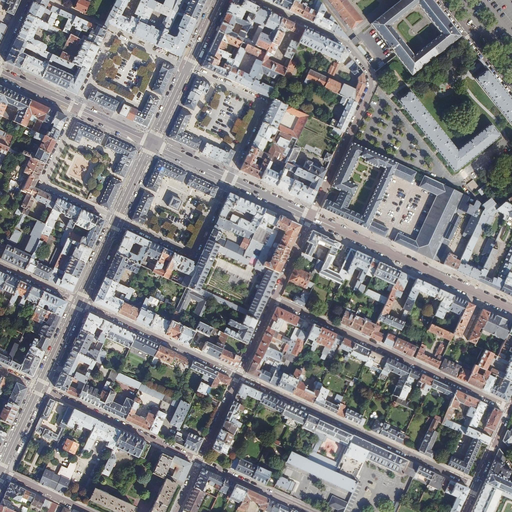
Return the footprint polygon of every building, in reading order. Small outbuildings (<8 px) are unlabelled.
[(11,0),(6,0),(5,3),(10,5),(9,6),(7,10),(6,12),(13,15),(18,3),(11,0)] [(48,0),(33,0),(32,3),(50,11),(52,6),(48,2),(48,0)] [(78,0),(74,8),(85,12),(89,4),(81,0),(78,0)] [(115,0),(105,22),(104,25),(103,27),(106,29),(107,27),(109,24),(116,27),(118,28),(123,17),(120,16),(127,0),(115,0)] [(132,35),(147,1),(144,0),(140,0),(134,14),(137,15),(135,19),(131,17),(129,20),(127,19),(122,30),(132,35)] [(172,10),(176,0),(164,0),(162,6),(149,0),(147,0),(147,1),(132,35),(144,41),(156,46),(172,10)] [(190,0),(190,1),(186,0),(176,0),(172,10),(196,21),(201,8),(205,0),(190,0)] [(255,15),(258,7),(254,5),(247,2),(242,0),(232,0),(231,4),(245,10),(250,13),(255,15)] [(288,11),(293,0),(273,0),(272,4),(279,7),(288,11)] [(293,14),(300,17),(305,7),(306,4),(304,3),(304,4),(302,3),(301,5),(299,4),(300,0),(293,0),(288,11),(293,14)] [(305,19),(312,23),(321,4),(319,1),(318,0),(317,0),(312,11),(305,7),(300,17),(305,19)] [(363,20),(347,0),(328,0),(351,29),(363,20)] [(450,23),(432,0),(401,0),(370,24),(412,75),(461,36),(450,23)] [(60,10),(52,6),(50,11),(32,3),(29,8),(26,15),(52,27),(57,15),(58,15),(60,10)] [(245,10),(231,4),(228,9),(226,13),(240,20),(245,10)] [(336,34),(350,40),(330,16),(328,21),(321,17),(325,9),(321,4),(312,23),(320,27),(336,34)] [(264,10),(258,7),(255,15),(250,25),(248,28),(251,30),(252,29),(253,27),(251,25),(253,21),(261,24),(260,26),(258,27),(251,41),(251,42),(245,40),(243,43),(253,48),(255,46),(261,33),(264,26),(270,13),(264,10)] [(60,10),(58,15),(67,20),(72,22),(75,17),(60,10)] [(156,46),(180,57),(189,35),(196,21),(172,10),(156,46)] [(220,27),(218,31),(242,43),(244,37),(248,28),(250,25),(245,23),(240,20),(226,13),(222,22),(220,27)] [(250,25),(255,15),(250,13),(245,23),(250,25)] [(267,51),(282,19),(274,15),(270,13),(264,26),(273,30),(272,32),(271,32),(268,37),(261,33),(255,46),(267,51)] [(52,27),(26,15),(21,26),(15,38),(34,47),(51,55),(59,58),(61,53),(36,41),(33,42),(32,39),(37,28),(40,27),(41,29),(46,31),(46,30),(51,33),(53,31),(57,33),(59,30),(52,27)] [(87,22),(75,17),(72,22),(67,20),(62,31),(67,34),(71,26),(74,27),(74,29),(76,30),(74,34),(71,33),(70,35),(77,38),(81,30),(83,26),(85,27),(87,22)] [(127,19),(123,17),(118,28),(122,30),(127,19)] [(288,22),(282,19),(267,51),(265,54),(260,66),(278,74),(283,76),(286,69),(266,60),(268,56),(273,56),(285,29),(288,22)] [(94,31),(96,27),(87,22),(85,27),(87,28),(90,29),(94,31)] [(1,23),(0,25),(0,43),(8,26),(1,23)] [(284,56),(290,60),(299,42),(305,30),(295,25),(292,23),(289,30),(295,34),(292,41),(291,41),(284,56)] [(104,34),(106,29),(103,27),(97,24),(96,27),(94,31),(90,29),(88,33),(89,34),(102,39),(104,34)] [(81,30),(77,38),(82,40),(86,32),(85,32),(81,30)] [(315,35),(305,30),(299,42),(318,51),(337,61),(343,48),(330,42),(315,35)] [(242,43),(218,31),(212,45),(207,56),(219,62),(221,57),(225,59),(226,61),(224,64),(230,67),(233,61),(229,59),(230,55),(223,51),(227,43),(239,48),(242,43)] [(100,43),(102,39),(89,34),(86,39),(84,39),(83,41),(98,48),(100,43)] [(93,57),(98,48),(83,41),(82,40),(77,38),(70,35),(69,35),(61,53),(59,58),(87,71),(93,57)] [(350,40),(354,45),(360,41),(356,36),(350,40)] [(34,47),(15,38),(10,50),(5,62),(19,68),(25,55),(21,53),(24,47),(32,51),(34,47)] [(239,48),(238,50),(235,57),(233,61),(230,67),(225,78),(237,83),(249,89),(260,66),(265,54),(253,48),(243,43),(242,43),(239,48)] [(362,56),(366,54),(361,44),(357,46),(362,56)] [(51,55),(34,47),(32,51),(36,53),(35,53),(45,58),(43,63),(25,55),(19,68),(29,73),(41,78),(51,55)] [(349,55),(343,48),(337,61),(343,63),(349,55)] [(51,55),(41,78),(53,84),(58,86),(76,95),(87,71),(59,58),(51,55)] [(202,67),(225,78),(230,67),(224,64),(222,69),(217,67),(219,62),(207,56),(204,61),(202,67)] [(290,60),(286,69),(283,76),(298,83),(300,81),(292,77),(298,63),(290,60)] [(342,97),(357,103),(360,96),(365,86),(363,73),(353,60),(346,66),(358,78),(358,82),(355,90),(343,84),(342,86),(329,79),(327,78),(309,70),(304,81),(302,80),(301,79),(300,81),(298,83),(306,87),(309,81),(342,97)] [(333,64),(335,65),(334,67),(332,66),(331,66),(327,74),(330,76),(333,77),(339,64),(336,63),(334,62),(333,64)] [(158,73),(159,73),(166,76),(170,66),(167,65),(163,63),(158,73)] [(166,76),(159,73),(156,80),(167,85),(172,72),(174,68),(170,66),(166,76)] [(260,66),(249,89),(259,94),(268,98),(272,88),(261,83),(260,85),(258,84),(263,73),(276,79),(278,74),(260,66)] [(472,75),(511,125),(511,101),(483,66),(472,75)] [(194,83),(191,88),(199,92),(204,81),(196,78),(194,83)] [(167,85),(156,80),(155,83),(165,88),(166,86),(167,85)] [(207,83),(204,81),(199,92),(202,93),(206,95),(211,84),(207,83)] [(163,92),(165,88),(155,83),(151,91),(162,96),(163,92)] [(14,93),(0,86),(0,115),(19,124),(30,100),(22,97),(14,93)] [(199,92),(191,88),(191,90),(190,92),(200,96),(202,93),(199,92)] [(90,101),(94,103),(99,93),(92,89),(87,99),(90,101)] [(500,136),(490,124),(456,150),(410,91),(398,100),(454,172),(500,136)] [(197,104),(200,96),(190,92),(188,95),(187,99),(197,104)] [(98,105),(102,94),(99,93),(94,103),(96,104),(98,105)] [(101,106),(104,107),(109,97),(102,94),(98,105),(101,106)] [(149,95),(146,102),(156,107),(158,103),(160,100),(149,95)] [(108,109),(112,99),(109,97),(104,107),(106,108),(108,109)] [(329,126),(343,132),(351,115),(354,108),(357,103),(342,97),(340,103),(346,106),(338,122),(332,119),(329,126)] [(119,102),(112,99),(108,109),(110,111),(115,113),(119,102)] [(197,104),(187,99),(186,101),(184,106),(194,110),(197,104)] [(42,106),(30,100),(19,124),(27,128),(30,120),(35,122),(31,130),(37,132),(39,128),(42,123),(48,109),(46,108),(42,106)] [(276,130),(278,131),(297,140),(308,116),(273,100),(267,113),(262,123),(276,130)] [(156,107),(146,102),(143,110),(153,114),(155,110),(156,107)] [(126,118),(130,107),(123,104),(119,114),(122,116),(126,118)] [(130,119),(133,121),(138,110),(130,107),(126,118),(130,119)] [(43,130),(39,128),(37,132),(45,136),(47,131),(49,127),(53,118),(56,112),(51,110),(48,109),(42,123),(46,124),(43,130)] [(136,123),(141,112),(138,110),(133,121),(135,122),(136,123)] [(153,114),(143,110),(142,112),(141,112),(136,123),(147,127),(152,117),(153,114)] [(178,118),(189,122),(192,115),(181,110),(180,114),(178,118)] [(60,114),(56,112),(53,118),(64,123),(65,119),(66,117),(60,114)] [(64,123),(53,118),(49,127),(51,128),(59,132),(62,127),(64,123)] [(185,129),(189,122),(178,118),(177,120),(175,124),(185,129)] [(79,136),(84,126),(81,124),(77,122),(77,123),(69,139),(79,144),(82,137),(79,136)] [(276,130),(262,123),(259,129),(256,135),(267,140),(273,143),(274,139),(272,138),(271,140),(269,139),(271,134),(274,135),(276,130)] [(185,129),(175,124),(174,126),(174,128),(184,133),(184,132),(185,129)] [(87,127),(84,126),(79,136),(82,137),(86,139),(91,129),(87,127)] [(47,131),(45,136),(55,141),(58,135),(59,132),(51,128),(50,133),(47,131)] [(185,133),(184,132),(184,133),(174,128),(171,134),(169,138),(175,141),(180,143),(185,133)] [(91,129),(86,139),(93,142),(97,132),(94,130),(91,129)] [(45,136),(37,132),(31,130),(29,135),(33,137),(33,138),(44,143),(43,146),(39,145),(38,149),(49,154),(52,147),(55,141),(45,136)] [(294,146),(297,140),(278,131),(274,139),(273,143),(272,144),(267,154),(271,156),(276,158),(285,163),(286,163),(294,146)] [(100,133),(97,132),(93,142),(100,145),(104,135),(103,134),(100,133)] [(0,143),(9,148),(14,137),(7,134),(5,138),(0,136),(0,143)] [(192,136),(188,134),(183,145),(185,145),(187,146),(192,136)] [(267,140),(256,135),(251,147),(259,151),(261,152),(267,140)] [(192,136),(187,146),(191,148),(197,151),(202,141),(192,136)] [(114,152),(119,142),(117,141),(110,138),(109,137),(108,137),(103,147),(114,152)] [(122,143),(119,142),(114,152),(121,155),(125,157),(125,156),(129,147),(122,143)] [(208,156),(213,146),(206,142),(201,153),(205,154),(208,156)] [(379,155),(352,142),(336,177),(331,187),(341,191),(353,197),(358,186),(347,181),(359,156),(366,159),(365,162),(373,165),(375,162),(376,162),(379,155)] [(0,166),(9,148),(0,143),(0,166)] [(47,158),(49,154),(38,149),(30,144),(29,147),(37,151),(35,155),(31,153),(30,154),(23,151),(21,154),(31,158),(44,164),(47,158)] [(223,150),(213,146),(208,156),(212,158),(222,162),(227,152),(223,150)] [(294,146),(286,163),(297,168),(306,173),(310,174),(322,180),(326,170),(320,168),(319,170),(311,166),(312,164),(306,161),(303,168),(293,164),(300,148),(294,146)] [(137,150),(129,147),(125,156),(133,160),(135,154),(137,150)] [(225,147),(223,150),(227,152),(222,162),(225,164),(229,166),(231,160),(235,152),(225,147)] [(259,151),(251,147),(240,171),(251,176),(260,180),(265,168),(268,162),(265,160),(264,160),(260,167),(253,164),(257,156),(259,151)] [(265,160),(267,154),(264,153),(261,152),(259,151),(257,156),(264,160),(265,160)] [(330,163),(333,156),(327,153),(324,160),(330,163)] [(125,157),(121,155),(119,162),(129,167),(131,163),(133,160),(125,156),(125,157)] [(379,166),(383,157),(380,155),(379,155),(376,162),(375,162),(373,165),(378,168),(379,166)] [(276,158),(271,156),(269,160),(282,166),(284,163),(285,164),(285,163),(276,158)] [(411,183),(416,172),(383,157),(379,166),(385,169),(380,180),(389,184),(393,175),(411,183)] [(33,188),(44,164),(31,158),(24,173),(29,175),(22,191),(27,193),(20,207),(23,208),(22,212),(21,214),(27,216),(34,200),(45,205),(46,206),(46,207),(46,209),(51,211),(57,199),(46,194),(33,188)] [(159,160),(154,171),(161,174),(166,164),(162,162),(159,160)] [(129,167),(119,162),(114,173),(124,178),(127,172),(127,171),(129,167)] [(275,187),(286,163),(285,163),(285,164),(284,163),(282,166),(278,175),(273,186),(275,187)] [(297,168),(286,163),(275,187),(281,190),(288,193),(294,181),(284,176),(286,171),(288,171),(294,174),(297,168)] [(175,180),(180,170),(170,166),(166,164),(161,174),(164,175),(175,180)] [(265,168),(260,180),(270,185),(276,173),(265,168)] [(306,173),(297,168),(294,174),(294,181),(288,193),(292,195),(296,197),(301,185),(302,184),(298,182),(299,180),(298,180),(299,176),(304,179),(306,173)] [(184,172),(180,170),(175,180),(182,184),(187,173),(184,172)] [(270,185),(273,186),(278,175),(276,173),(270,185)] [(159,186),(163,178),(153,174),(151,178),(149,181),(159,186)] [(311,204),(322,180),(310,174),(307,180),(311,182),(308,188),(301,185),(296,197),(302,200),(311,204)] [(186,185),(190,187),(194,177),(192,176),(191,175),(186,185)] [(456,210),(463,194),(424,176),(419,187),(437,195),(415,242),(397,234),(393,242),(433,260),(441,243),(454,215),(455,211),(456,210)] [(122,182),(112,177),(107,188),(99,205),(109,210),(117,194),(119,188),(122,182)] [(197,190),(201,180),(198,178),(194,177),(190,187),(197,190)] [(478,187),(472,179),(466,183),(472,192),(478,187)] [(197,190),(202,193),(206,182),(204,181),(201,180),(197,190)] [(389,184),(380,180),(377,186),(386,190),(389,184)] [(159,186),(149,181),(148,185),(146,188),(156,193),(159,186)] [(207,195),(211,185),(209,183),(206,182),(202,193),(207,195)] [(215,186),(211,185),(207,195),(214,198),(219,188),(215,186)] [(359,226),(384,238),(388,229),(371,222),(386,190),(377,186),(366,211),(367,212),(366,214),(364,213),(363,217),(349,211),(348,211),(346,210),(351,199),(340,194),(335,204),(325,200),(321,209),(344,219),(344,218),(351,221),(359,225),(359,226)] [(351,199),(353,197),(341,191),(340,194),(351,199)] [(141,199),(151,204),(154,197),(144,192),(142,196),(141,199)] [(224,206),(219,217),(226,221),(237,197),(229,193),(224,206)] [(468,197),(463,194),(456,210),(455,211),(460,214),(462,210),(471,215),(462,235),(470,239),(478,220),(483,210),(478,208),(481,203),(479,200),(478,201),(475,200),(472,206),(465,202),(468,197)] [(182,201),(172,197),(168,207),(177,211),(182,201)] [(257,226),(265,210),(249,202),(237,197),(226,221),(254,234),(257,226)] [(494,210),(499,206),(491,197),(482,205),(484,207),(489,214),(492,212),(494,210)] [(69,205),(57,199),(51,211),(45,225),(40,235),(48,238),(53,240),(57,242),(58,240),(53,238),(53,237),(49,235),(60,213),(65,215),(64,217),(70,219),(67,227),(71,229),(74,224),(80,210),(69,205)] [(148,211),(151,204),(141,199),(139,203),(138,206),(148,211)] [(511,205),(504,202),(499,206),(494,210),(501,213),(503,217),(502,220),(504,221),(506,218),(508,212),(509,211),(511,209),(511,207),(511,205)] [(148,211),(138,206),(137,208),(136,211),(146,215),(148,211)] [(489,214),(484,207),(483,210),(478,220),(470,239),(460,259),(459,261),(455,271),(477,281),(482,269),(477,266),(477,270),(466,265),(471,252),(484,223),(490,226),(493,217),(494,213),(492,212),(489,214)] [(504,221),(495,242),(488,257),(482,269),(477,281),(499,291),(508,272),(511,263),(511,222),(511,223),(511,221),(511,207),(511,209),(509,211),(508,212),(506,218),(504,221)] [(86,213),(80,210),(74,224),(85,229),(85,230),(85,229),(92,215),(86,213)] [(271,212),(265,210),(257,226),(271,233),(272,231),(265,227),(267,222),(269,224),(274,226),(279,216),(272,213),(271,212)] [(147,216),(146,215),(136,211),(134,215),(131,220),(143,226),(147,216)] [(21,214),(15,227),(19,229),(25,216),(21,214)] [(81,237),(78,244),(91,250),(97,236),(104,221),(92,215),(85,229),(88,230),(84,238),(81,237)] [(460,218),(454,215),(441,243),(447,245),(460,218)] [(254,234),(251,240),(270,248),(279,230),(285,232),(279,245),(276,244),(274,244),(273,246),(274,248),(276,249),(272,259),(283,264),(301,226),(289,221),(279,216),(274,226),(272,231),(271,233),(257,226),(254,234)] [(223,243),(221,247),(243,257),(251,240),(254,234),(226,221),(219,217),(217,220),(215,226),(224,230),(228,233),(229,231),(236,234),(241,236),(240,239),(237,245),(227,241),(226,244),(225,244),(223,243)] [(12,265),(24,270),(40,235),(45,225),(37,221),(30,236),(31,236),(23,253),(14,248),(21,232),(14,229),(6,246),(0,259),(12,265)] [(214,228),(213,230),(222,234),(224,230),(215,226),(214,228)] [(208,241),(219,246),(221,247),(223,243),(224,240),(220,238),(222,234),(213,230),(210,236),(208,241)] [(126,231),(120,244),(116,254),(140,265),(142,260),(150,242),(126,231)] [(327,239),(327,238),(311,231),(307,241),(306,242),(309,243),(315,246),(312,254),(318,257),(319,261),(324,263),(330,249),(333,242),(327,239)] [(70,232),(67,239),(78,244),(81,237),(70,232)] [(40,235),(24,270),(28,272),(32,273),(37,262),(33,260),(41,242),(45,244),(48,238),(40,235)] [(54,268),(61,254),(64,246),(58,243),(48,263),(49,265),(50,268),(42,264),(53,240),(48,238),(45,244),(37,262),(32,273),(40,277),(48,281),(54,268)] [(78,244),(67,239),(64,246),(61,254),(66,256),(71,244),(76,246),(70,258),(84,264),(88,256),(91,250),(78,244)] [(488,257),(495,242),(489,239),(482,255),(488,257)] [(221,247),(219,246),(216,252),(248,266),(254,269),(266,275),(268,269),(264,267),(266,263),(268,257),(267,256),(270,248),(251,240),(243,257),(221,247)] [(197,264),(194,263),(193,266),(196,267),(186,288),(197,293),(200,288),(216,252),(219,246),(208,241),(204,250),(197,264)] [(343,246),(333,241),(333,242),(330,249),(324,263),(319,261),(318,261),(313,271),(341,284),(356,252),(347,248),(344,254),(348,255),(341,270),(332,265),(331,263),(337,249),(341,251),(343,246)] [(158,260),(163,248),(156,245),(150,242),(142,260),(145,262),(148,256),(158,260)] [(310,257),(312,254),(315,246),(309,243),(304,254),(310,257)] [(441,243),(433,260),(439,263),(447,245),(441,243)] [(169,251),(163,248),(158,260),(157,262),(162,265),(165,259),(170,262),(174,253),(169,251)] [(372,259),(356,252),(341,284),(340,286),(345,289),(351,276),(355,267),(361,269),(357,278),(358,279),(353,290),(354,291),(357,292),(360,285),(365,274),(372,259)] [(193,266),(194,263),(193,262),(184,258),(174,253),(170,262),(167,267),(165,271),(163,277),(168,279),(173,268),(188,275),(186,277),(182,286),(186,288),(196,267),(193,266)] [(304,254),(301,253),(299,257),(311,263),(313,258),(310,257),(304,254)] [(59,270),(66,256),(61,254),(54,268),(59,270)] [(140,265),(116,254),(110,266),(105,278),(117,283),(124,268),(136,273),(140,265)] [(443,265),(455,271),(459,261),(454,259),(455,257),(448,254),(443,265)] [(81,271),(84,264),(70,258),(64,273),(77,279),(81,271)] [(283,264),(272,259),(270,262),(268,264),(266,263),(264,267),(268,269),(279,274),(281,268),(283,264)] [(378,262),(372,259),(365,274),(372,277),(372,276),(378,262)] [(157,262),(155,266),(153,271),(152,272),(163,277),(165,271),(161,269),(163,265),(162,265),(157,262)] [(391,268),(378,262),(372,276),(390,284),(387,290),(391,292),(400,272),(391,268)] [(48,281),(71,292),(76,283),(77,279),(64,273),(59,270),(54,268),(48,281)] [(311,276),(294,268),(291,275),(308,282),(311,276)] [(249,310),(247,316),(257,321),(267,301),(270,293),(277,279),(279,274),(268,269),(266,275),(249,310)] [(410,276),(400,272),(391,292),(387,299),(385,305),(382,311),(376,323),(379,324),(380,321),(388,325),(391,326),(400,331),(403,325),(407,315),(403,313),(400,321),(387,315),(396,296),(400,298),(410,276)] [(511,273),(508,272),(499,291),(511,296),(511,286),(510,286),(511,282),(511,273)] [(314,284),(308,282),(291,275),(290,278),(288,281),(305,289),(307,287),(312,289),(314,284)] [(13,279),(7,276),(1,289),(13,295),(19,281),(13,279)] [(117,283),(105,278),(101,287),(94,302),(117,313),(122,302),(111,297),(114,289),(126,295),(128,289),(117,283)] [(439,290),(416,279),(412,288),(418,290),(436,298),(439,290)] [(25,284),(19,281),(13,295),(9,302),(13,304),(17,297),(16,296),(19,295),(21,297),(22,299),(21,300),(18,306),(22,308),(23,306),(31,287),(25,284)] [(357,292),(363,295),(366,289),(367,288),(360,285),(357,292)] [(43,292),(31,287),(23,306),(26,307),(28,303),(28,301),(34,304),(32,310),(34,311),(37,306),(43,292)] [(129,287),(128,289),(126,295),(125,296),(123,299),(128,301),(132,293),(134,293),(135,290),(129,287)] [(197,293),(186,288),(181,300),(177,309),(175,312),(179,314),(183,316),(191,299),(199,303),(194,314),(201,317),(206,308),(210,299),(197,293)] [(200,288),(197,293),(210,299),(246,315),(247,316),(249,310),(200,288)] [(418,290),(412,288),(402,309),(405,310),(409,312),(416,295),(418,290)] [(366,289),(363,295),(374,300),(385,305),(387,299),(366,289)] [(439,290),(436,298),(441,301),(435,315),(435,316),(442,320),(446,312),(448,313),(449,311),(448,310),(454,297),(439,290)] [(54,298),(43,292),(37,306),(42,308),(43,305),(45,304),(48,306),(49,308),(47,311),(60,317),(63,311),(66,303),(54,298)] [(298,305),(304,307),(310,294),(304,292),(298,305)] [(141,308),(135,321),(142,324),(149,328),(155,314),(145,310),(148,303),(158,308),(161,302),(153,299),(149,297),(148,299),(145,298),(141,308)] [(462,316),(468,303),(454,297),(448,310),(449,311),(462,316)] [(122,302),(117,313),(126,317),(135,321),(141,308),(138,306),(136,309),(132,307),(133,306),(132,306),(132,305),(130,305),(129,305),(122,302)] [(475,306),(468,303),(462,316),(453,334),(460,338),(464,329),(475,306)] [(339,324),(349,329),(357,313),(352,311),(354,307),(348,304),(339,324)] [(37,306),(34,311),(29,322),(31,323),(33,320),(42,324),(43,321),(46,322),(45,324),(43,324),(38,335),(39,336),(49,340),(55,328),(60,317),(47,311),(42,308),(37,306)] [(295,326),(299,318),(277,308),(271,321),(265,334),(287,344),(289,340),(277,334),(283,321),(295,326)] [(468,341),(475,344),(481,331),(489,313),(482,310),(468,341)] [(106,337),(112,323),(99,317),(89,312),(86,318),(84,322),(81,330),(94,336),(94,334),(93,333),(96,327),(102,330),(98,339),(93,337),(92,338),(98,341),(103,343),(106,337)] [(170,323),(165,335),(170,337),(176,340),(182,328),(172,323),(173,322),(175,322),(179,314),(175,312),(170,323)] [(349,329),(359,333),(365,320),(364,319),(363,320),(358,318),(359,315),(357,313),(349,329)] [(509,322),(489,313),(481,331),(485,332),(486,331),(490,333),(490,335),(496,337),(496,336),(502,338),(509,322)] [(155,314),(149,328),(156,331),(165,335),(170,323),(158,317),(158,316),(155,314)] [(435,316),(435,315),(432,314),(431,314),(421,337),(424,339),(424,338),(428,331),(431,325),(435,316)] [(466,341),(476,316),(473,314),(462,339),(466,341)] [(257,321),(247,316),(246,315),(242,325),(253,330),(255,325),(257,321)] [(250,336),(253,330),(242,325),(230,319),(228,324),(239,330),(237,334),(225,329),(223,334),(228,336),(246,345),(250,336)] [(359,333),(369,338),(375,326),(366,322),(367,320),(365,320),(359,333)] [(212,328),(199,322),(195,330),(209,336),(209,335),(212,328)] [(507,334),(511,324),(511,323),(509,322),(502,338),(501,339),(504,341),(507,336),(507,334)] [(124,328),(112,323),(106,337),(130,348),(131,345),(136,334),(124,328)] [(305,343),(314,325),(312,324),(311,326),(307,327),(305,332),(295,328),(290,338),(294,340),(293,342),(295,343),(290,353),(298,357),(299,357),(305,343)] [(511,348),(503,344),(501,348),(511,352),(511,324),(507,334),(511,336),(511,348)] [(321,328),(314,325),(305,343),(313,347),(321,328)] [(375,326),(369,338),(380,342),(383,335),(378,333),(380,327),(375,325),(375,326)] [(453,335),(431,325),(428,331),(450,341),(453,335)] [(176,340),(181,342),(188,346),(194,333),(187,330),(182,328),(176,340)] [(223,334),(212,328),(209,335),(216,338),(218,336),(220,337),(215,347),(206,343),(205,345),(202,352),(208,355),(217,359),(222,349),(228,336),(223,334)] [(336,335),(321,328),(313,347),(312,349),(315,351),(318,344),(325,347),(322,354),(323,355),(321,359),(324,361),(328,352),(336,335)] [(94,336),(81,330),(76,340),(72,349),(94,360),(95,360),(101,348),(103,343),(98,341),(93,352),(87,349),(92,338),(93,337),(94,336)] [(146,339),(136,334),(131,345),(154,356),(160,345),(146,339)] [(284,351),(287,344),(265,334),(258,349),(252,362),(260,366),(263,360),(266,361),(268,356),(279,362),(282,354),(267,347),(269,342),(271,343),(271,341),(275,343),(276,342),(282,345),(280,349),(284,351)] [(383,344),(392,348),(396,339),(397,338),(387,334),(383,344)] [(343,339),(336,335),(328,352),(333,355),(335,351),(336,351),(338,345),(340,346),(343,339)] [(47,345),(49,340),(39,336),(39,337),(41,338),(39,342),(37,342),(38,340),(34,339),(33,341),(36,343),(34,348),(44,352),(47,345)] [(511,338),(507,336),(504,341),(503,343),(509,345),(511,338)] [(354,344),(343,339),(340,346),(339,347),(349,352),(348,354),(346,353),(346,354),(344,354),(340,363),(344,365),(349,355),(354,344)] [(396,339),(392,348),(402,353),(403,350),(406,344),(396,339)] [(42,356),(44,352),(34,348),(36,343),(33,341),(31,345),(30,344),(28,346),(30,347),(28,352),(27,354),(40,360),(42,356)] [(405,354),(411,357),(415,348),(414,347),(415,346),(407,343),(407,344),(406,344),(403,350),(406,351),(405,354)] [(0,362),(9,366),(18,348),(18,346),(15,344),(8,359),(0,355),(0,362)] [(371,351),(354,344),(349,355),(356,358),(358,353),(362,355),(360,360),(364,362),(362,365),(364,366),(371,351)] [(419,350),(415,359),(437,369),(446,350),(440,346),(435,355),(438,357),(436,361),(423,355),(425,350),(424,350),(426,346),(421,344),(419,350)] [(191,366),(193,360),(178,354),(167,348),(160,345),(154,356),(151,364),(155,365),(159,358),(170,363),(173,358),(191,366)] [(18,348),(9,366),(20,371),(32,377),(37,368),(40,360),(27,354),(22,366),(14,363),(21,349),(18,348)] [(101,363),(102,363),(106,352),(106,351),(101,348),(95,360),(101,363)] [(415,348),(411,357),(415,359),(419,350),(415,348)] [(95,360),(94,360),(72,349),(66,361),(61,372),(85,383),(86,381),(87,379),(90,372),(90,371),(95,360)] [(222,349),(217,359),(226,363),(236,368),(240,358),(222,349)] [(493,354),(484,350),(476,366),(483,369),(485,370),(493,354)] [(387,359),(371,351),(364,366),(370,368),(372,363),(379,366),(378,369),(382,371),(387,359)] [(285,356),(282,354),(279,362),(284,364),(286,359),(295,363),(298,357),(290,353),(287,352),(285,356)] [(277,367),(279,362),(268,356),(266,361),(265,362),(272,366),(268,373),(261,370),(261,371),(258,378),(262,380),(269,383),(277,367)] [(511,382),(511,363),(508,361),(503,359),(497,356),(495,359),(504,363),(508,363),(505,371),(507,372),(505,376),(498,373),(498,372),(492,369),(490,369),(489,372),(496,375),(498,376),(502,378),(504,379),(505,379),(511,382)] [(422,375),(387,359),(382,371),(378,379),(384,381),(389,371),(395,374),(395,376),(396,376),(397,375),(400,376),(399,379),(400,379),(392,395),(398,398),(395,403),(407,408),(409,403),(404,400),(407,393),(408,393),(414,379),(419,381),(422,375)] [(101,363),(95,360),(90,371),(96,374),(101,363)] [(213,382),(218,372),(207,367),(193,360),(191,366),(190,368),(203,374),(201,378),(205,380),(206,379),(213,382)] [(444,360),(440,370),(455,377),(459,367),(444,360)] [(306,361),(302,372),(300,374),(303,376),(306,370),(307,370),(310,363),(306,361)] [(247,373),(258,378),(261,371),(258,369),(260,366),(252,362),(250,366),(247,373)] [(489,372),(485,370),(483,369),(476,366),(474,365),(471,373),(466,383),(481,389),(488,375),(489,372)] [(277,367),(269,383),(272,385),(276,387),(282,374),(277,371),(279,368),(277,367)] [(90,403),(101,408),(110,390),(115,378),(119,371),(112,368),(100,395),(95,393),(97,390),(86,385),(88,382),(86,381),(85,383),(78,398),(90,403)] [(283,390),(291,394),(297,381),(300,374),(302,372),(295,369),(291,378),(282,374),(276,387),(283,390)] [(466,383),(471,373),(467,371),(467,370),(465,369),(464,370),(462,369),(457,379),(466,383)] [(139,389),(142,382),(119,371),(115,378),(139,389)] [(78,398),(85,383),(61,372),(57,381),(54,387),(78,398)] [(97,376),(90,372),(87,379),(94,382),(97,376)] [(231,378),(218,372),(213,382),(211,386),(213,387),(213,386),(216,387),(219,381),(228,384),(228,383),(231,378)] [(433,381),(422,375),(419,381),(417,386),(420,388),(418,393),(426,396),(430,388),(433,381)] [(488,375),(481,389),(488,393),(492,385),(493,382),(495,378),(488,375)] [(498,376),(496,375),(495,378),(493,382),(499,384),(502,378),(498,376)] [(507,401),(511,389),(511,382),(505,379),(504,379),(499,388),(492,385),(488,393),(507,401)] [(8,401),(19,406),(24,394),(27,387),(15,381),(14,383),(16,383),(8,401)] [(206,391),(208,385),(200,381),(197,390),(212,397),(213,394),(206,391)] [(297,381),(291,394),(301,398),(313,404),(321,387),(322,384),(316,382),(314,386),(315,386),(312,393),(305,390),(306,388),(305,387),(306,385),(297,381)] [(447,387),(433,381),(430,388),(444,395),(447,387)] [(163,400),(166,393),(142,382),(139,389),(163,400)] [(260,400),(264,393),(252,388),(242,383),(237,394),(240,396),(240,397),(244,399),(246,394),(260,400)] [(321,387),(313,404),(318,406),(324,409),(326,410),(335,414),(339,406),(337,405),(337,407),(324,401),(329,391),(321,387)] [(456,391),(447,387),(444,395),(452,398),(456,391)] [(110,390),(101,408),(115,415),(125,419),(133,402),(127,398),(123,406),(112,402),(116,393),(110,390)] [(466,417),(471,419),(479,402),(456,391),(452,398),(443,420),(441,424),(462,433),(464,434),(466,430),(448,421),(454,409),(456,410),(459,403),(470,408),(466,417)] [(178,430),(190,404),(176,398),(166,393),(163,400),(178,407),(170,423),(178,426),(176,429),(178,430)] [(282,412),(286,404),(274,398),(264,393),(260,400),(260,402),(282,412)] [(342,399),(343,397),(338,395),(335,401),(340,404),(342,399)] [(66,424),(73,408),(68,406),(60,423),(63,425),(60,433),(41,424),(45,417),(48,418),(56,401),(49,397),(35,428),(43,431),(43,433),(50,437),(51,435),(59,439),(66,424)] [(133,402),(125,419),(131,422),(137,425),(149,430),(158,411),(159,408),(154,406),(151,413),(148,412),(145,420),(133,414),(140,400),(135,397),(133,402)] [(339,406),(335,414),(347,420),(359,425),(362,418),(363,417),(347,410),(347,411),(344,410),(346,406),(344,405),(346,401),(342,399),(340,404),(339,406)] [(0,415),(0,419),(10,424),(15,414),(19,406),(8,401),(6,405),(5,404),(5,406),(6,406),(5,408),(4,407),(0,415)] [(230,409),(224,421),(237,427),(240,428),(241,424),(235,421),(238,413),(235,412),(235,411),(236,411),(237,409),(242,411),(244,407),(239,404),(233,401),(230,409)] [(502,412),(479,402),(471,419),(468,424),(476,428),(484,410),(488,412),(489,411),(492,412),(483,430),(492,435),(502,412)] [(303,424),(308,414),(299,410),(286,404),(282,412),(281,414),(284,415),(283,417),(284,418),(285,417),(287,418),(285,423),(294,427),(297,422),(303,424)] [(86,414),(73,408),(66,424),(72,427),(74,422),(78,424),(76,429),(80,431),(82,426),(92,430),(97,419),(86,414)] [(391,409),(384,425),(379,434),(393,441),(400,444),(406,433),(390,426),(396,412),(391,409)] [(158,411),(149,430),(156,434),(165,414),(158,411)] [(313,432),(319,419),(314,417),(308,414),(303,424),(301,429),(303,430),(304,427),(313,432)] [(432,420),(433,420),(438,422),(441,424),(443,420),(434,416),(432,420)] [(362,418),(359,425),(365,428),(368,421),(362,418)] [(109,425),(97,419),(92,430),(88,438),(86,442),(83,449),(89,452),(94,441),(95,441),(97,437),(107,442),(105,446),(112,449),(121,430),(109,425)] [(328,423),(319,419),(313,432),(312,435),(316,437),(313,443),(316,444),(318,437),(320,438),(323,432),(348,444),(352,434),(328,423)] [(433,420),(418,452),(423,455),(434,431),(438,422),(433,420)] [(237,427),(224,421),(223,423),(216,439),(228,445),(232,438),(233,439),(234,436),(233,435),(237,427)] [(379,434),(384,425),(375,421),(371,430),(379,434)] [(466,430),(464,434),(481,442),(488,445),(491,439),(467,428),(466,430)] [(507,430),(503,439),(504,441),(511,435),(511,428),(511,429),(510,432),(507,430)] [(136,437),(121,430),(112,449),(101,473),(108,476),(116,459),(115,455),(114,454),(117,447),(137,457),(138,455),(143,458),(150,444),(136,437)] [(196,452),(203,438),(189,432),(185,441),(181,439),(182,438),(181,437),(182,434),(177,431),(173,441),(185,447),(196,452)] [(434,431),(423,455),(432,459),(434,452),(432,451),(434,447),(432,446),(438,433),(434,431)] [(464,434),(462,433),(447,466),(466,475),(481,442),(464,434)] [(334,472),(358,482),(359,479),(355,477),(364,457),(401,474),(402,472),(413,477),(418,465),(352,434),(348,444),(346,448),(340,461),(338,463),(334,472)] [(67,439),(62,449),(73,454),(77,444),(67,439)] [(228,445),(216,439),(212,447),(212,448),(225,454),(225,453),(229,455),(230,452),(236,455),(238,450),(228,445)] [(340,461),(346,448),(342,446),(336,459),(340,461)] [(499,448),(482,488),(471,511),(511,511),(511,482),(495,474),(493,473),(497,462),(500,463),(500,464),(504,464),(506,463),(509,461),(507,458),(499,448)] [(306,458),(334,472),(338,463),(310,450),(306,458)] [(353,492),(358,482),(334,472),(306,458),(291,451),(286,461),(353,492)] [(168,467),(172,458),(162,453),(153,473),(163,478),(165,474),(168,467)] [(183,459),(174,455),(172,458),(168,467),(175,470),(171,476),(175,478),(183,482),(191,463),(183,459)] [(55,490),(63,494),(78,462),(72,459),(68,467),(67,466),(66,469),(62,467),(58,475),(61,476),(61,477),(55,490)] [(252,478),(257,466),(240,459),(235,470),(241,473),(252,478)] [(271,472),(257,465),(257,466),(252,478),(265,484),(271,472)] [(418,465),(413,477),(416,478),(416,477),(425,481),(426,484),(424,487),(426,487),(427,484),(433,472),(418,465)] [(219,490),(225,479),(215,474),(202,468),(194,487),(205,492),(206,489),(203,488),(207,479),(209,480),(207,485),(212,487),(214,483),(216,484),(214,488),(219,490)] [(53,472),(45,469),(44,472),(39,483),(46,486),(52,473),(53,472)] [(445,478),(433,472),(427,484),(439,490),(442,484),(445,478)] [(52,473),(46,486),(55,490),(61,477),(52,473)] [(166,479),(173,482),(175,478),(171,476),(165,474),(163,478),(166,479)] [(280,476),(276,484),(292,491),(296,483),(280,476)] [(163,511),(176,483),(173,482),(166,479),(150,511),(163,511)] [(231,481),(225,479),(219,490),(225,493),(226,490),(232,493),(236,484),(231,481)] [(458,511),(469,489),(450,480),(445,492),(456,497),(449,511),(458,511)] [(349,511),(362,484),(358,482),(353,492),(348,503),(343,511),(349,511)] [(32,501),(35,494),(10,483),(5,494),(5,495),(19,501),(21,501),(23,497),(32,501)] [(242,487),(236,484),(232,493),(230,496),(229,498),(240,503),(247,489),(242,487)] [(195,511),(205,492),(194,487),(188,499),(183,510),(187,511),(195,511)] [(94,488),(89,499),(116,511),(131,511),(134,506),(94,488)] [(269,499),(247,489),(240,503),(237,510),(242,511),(243,511),(245,510),(246,510),(250,500),(261,504),(259,508),(264,510),(269,499)] [(43,498),(35,494),(32,501),(31,504),(40,508),(42,505),(45,499),(43,498)] [(336,511),(343,511),(348,503),(333,496),(328,505),(338,510),(336,511)] [(3,499),(0,504),(13,510),(14,508),(11,506),(12,503),(3,499)] [(276,511),(280,504),(269,499),(264,510),(267,511),(276,511)] [(53,511),(57,504),(52,502),(47,511),(53,511)]
